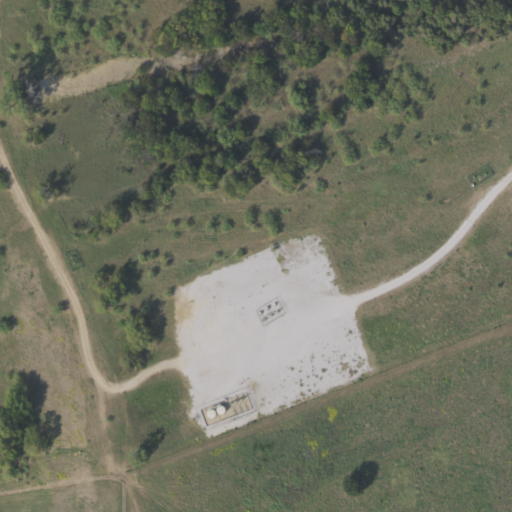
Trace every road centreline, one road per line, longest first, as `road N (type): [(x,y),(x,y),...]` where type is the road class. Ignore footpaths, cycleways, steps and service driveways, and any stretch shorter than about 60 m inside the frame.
road 1 (track): [(0,149),(70,297),(95,380),(125,385),(152,367),(180,362)]
road 2 (track): [(346,306),(445,248),(511,173)]
